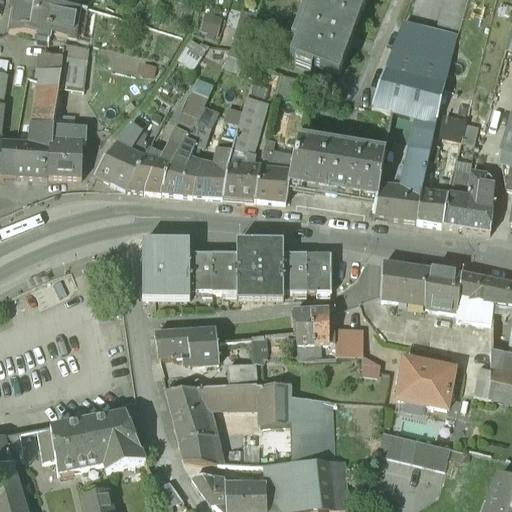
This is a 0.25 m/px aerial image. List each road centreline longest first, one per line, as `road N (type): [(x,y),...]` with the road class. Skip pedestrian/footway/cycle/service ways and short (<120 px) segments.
road 1 (residential): [(387,244),(366,296),(343,306),(134,323)]
road 2 (tertiary): [(128,221),(245,224),(387,244)]
road 3 (residential): [(134,323),(169,472),(196,511)]
road 4 (tertiary): [(0,257),(59,231),(128,221)]
road 5 (tertiary): [(387,244),(511,269)]
